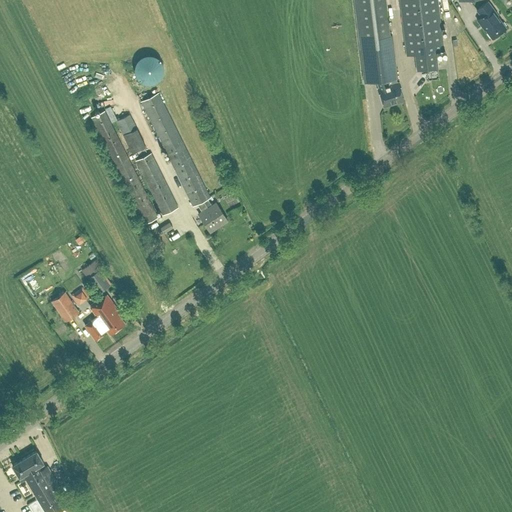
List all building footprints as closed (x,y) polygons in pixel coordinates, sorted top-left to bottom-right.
[(384,0),(353,0),(364,83),(377,81),(377,83),(376,83),(384,106),(404,100),(399,85),(397,85),(395,79),(397,79),(392,35),(389,35),(384,0)] [(414,70),(435,68),(434,51),(442,51),(436,0),(398,0),(404,54),(413,54),(414,70)] [(505,27),(496,15),(497,14),(487,1),(476,9),(481,16),(476,19),(481,26),(482,25),(491,37),(505,27)] [(148,83),(151,83),(153,82),(156,81),(158,80),(159,78),(161,76),(162,74),(163,71),(163,69),(163,66),(162,63),(161,61),(159,59),(158,57),(156,56),(153,55),(151,54),(148,54),(146,54),(143,55),(141,56),(139,57),(137,59),(136,61),(134,63),(134,66),(134,68),(134,71),(134,72),(134,74),(137,78),(139,80),(141,81),(143,82),(146,83),(148,83)] [(211,205),(206,198),(210,196),(157,92),(140,101),(192,205),(197,203),(202,210),(198,213),(209,231),(226,220),(215,202),(211,205)] [(144,223),(158,216),(127,156),(128,156),(104,110),(91,117),(115,163),(114,163),(144,223)] [(137,127),(129,113),(115,121),(122,134),(137,127)] [(162,214),(177,206),(151,152),(135,160),(162,214)] [(161,234),(172,227),(169,221),(157,228),(161,234)] [(85,238),(81,234),(75,237),(78,242),(85,238)] [(98,292),(109,284),(98,269),(103,266),(96,258),(81,270),(98,292)] [(64,321),(78,312),(64,291),(50,301),(64,321)] [(110,333),(124,322),(118,314),(120,313),(106,294),(90,305),(97,315),(84,324),(95,338),(104,331),(101,327),(104,325),(110,333)] [(43,462),(35,450),(11,464),(19,476),(22,474),(44,511),(57,511),(65,508),(55,492),(60,489),(47,465),(42,468),(39,464),(43,462)]
